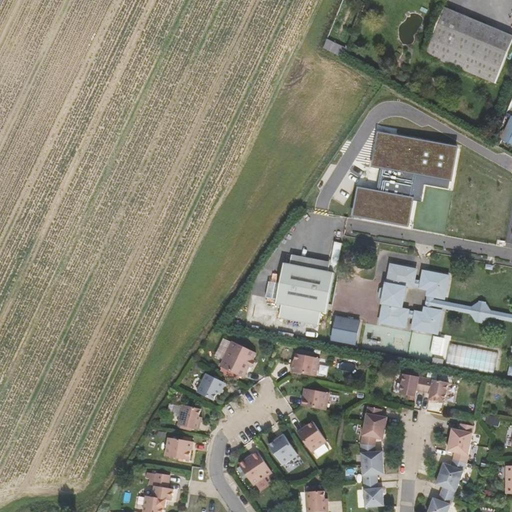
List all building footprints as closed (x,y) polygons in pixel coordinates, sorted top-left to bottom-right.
[(471,75),(491,28),(443,6),(422,54),(471,75)] [(484,80),(503,33),(491,28),(471,75),(484,80)] [(511,37),(503,33),(484,80),(493,84),(511,37)] [(341,60),(345,51),(326,40),(322,49),(341,60)] [(457,148),(380,134),(374,165),(377,166),(382,167),(377,192),(372,192),(360,189),(355,215),(408,225),(418,173),(452,180),(457,148)] [(382,167),(377,166),(372,192),(377,192),(382,167)] [(452,180),(418,173),(408,225),(355,215),(355,220),(417,232),(426,180),(451,184),(452,180)] [(273,271),(272,277),(324,287),(325,279),(273,271)] [(373,295),(373,296),(397,301),(398,292),(422,297),(421,303),(437,305),(441,282),(417,277),(415,287),(408,286),(409,276),(384,271),(378,293),(373,295)] [(324,287),(272,277),(266,312),(272,313),(269,325),(309,332),(312,320),(317,320),(324,287)] [(397,301),(373,296),(372,305),(377,310),(373,329),(399,335),(401,323),(408,325),(406,335),(431,341),(435,319),(430,318),(418,316),(417,321),(394,317),(397,301)] [(418,316),(430,318),(430,314),(464,320),(468,328),(477,330),(486,324),(511,330),(511,323),(483,318),(466,315),(436,309),(420,306),(418,316)] [(351,329),(327,325),(323,347),(346,353),(351,329)] [(432,354),(446,355),(448,338),(434,336),(432,354)] [(238,387),(244,374),(247,368),(251,362),(228,351),(216,375),(238,387)] [(313,367),(288,363),(287,370),(286,370),(284,381),(310,386),(313,367)] [(221,391),(202,382),(194,400),(209,408),(212,402),(215,403),(221,391)] [(415,400),(418,387),(396,383),(392,403),(408,405),(409,398),(415,400)] [(440,391),(418,387),(415,400),(422,402),(422,408),(436,412),(440,391)] [(296,396),(293,413),(317,418),(321,401),(296,396)] [(196,416),(179,412),(174,432),(194,437),(198,425),(195,424),(196,416)] [(360,415),(354,453),(367,454),(367,447),(375,448),(380,426),(372,424),(373,418),(360,415)] [(298,433),(288,439),(302,462),(318,452),(304,430),(299,434),(298,433)] [(447,461),(445,468),(459,472),(466,436),(453,433),(452,440),(444,439),(439,461),(447,461)] [(511,439),(507,438),(503,457),(511,458),(511,439)] [(274,441),(264,448),(265,449),(259,453),(273,474),(288,463),(274,441)] [(183,448),(159,444),(155,462),(180,467),(181,457),(182,457),(183,448)] [(367,454),(354,453),(354,460),(355,469),(356,490),(369,489),(369,483),(377,482),(375,461),(367,460),(367,454)] [(248,459),(229,471),(244,493),(263,481),(248,459)] [(435,496),(433,503),(445,508),(459,472),(445,468),(443,475),(436,473),(428,494),(435,496)] [(511,504),(511,475),(498,475),(498,504),(511,504)] [(162,481),(145,479),(141,503),(134,502),(133,511),(154,511),(155,506),(161,506),(162,495),(159,494),(162,481)] [(369,489),(356,490),(357,511),(375,511),(375,497),(370,497),(369,489)] [(316,500),(297,500),(297,511),(319,511),(320,507),(316,507),(316,500)] [(443,511),(445,508),(433,503),(430,509),(426,507),(424,511),(443,511)]
